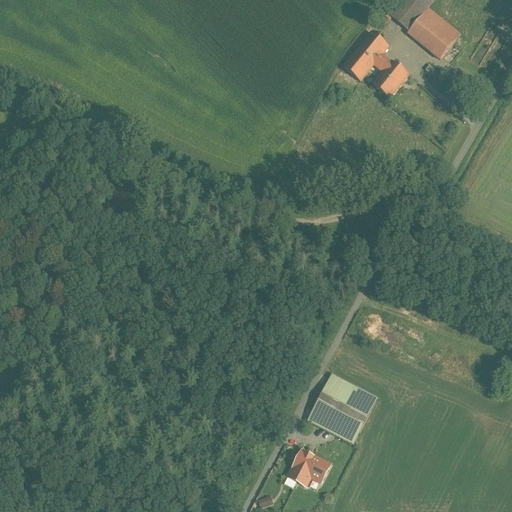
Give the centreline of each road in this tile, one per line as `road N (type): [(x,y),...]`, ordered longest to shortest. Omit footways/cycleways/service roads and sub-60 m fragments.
road 1 (track): [(0,85),(56,104),(172,170),(297,216),(402,190),(419,197)]
road 2 (unclassified): [(438,192),(405,212),(246,511)]
road 3 (unclassified): [(511,71),(438,192)]
